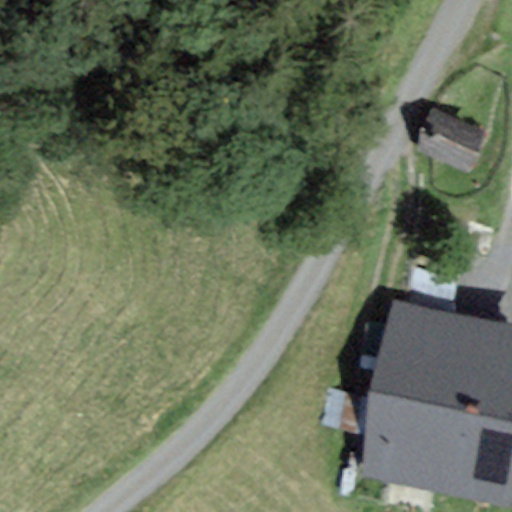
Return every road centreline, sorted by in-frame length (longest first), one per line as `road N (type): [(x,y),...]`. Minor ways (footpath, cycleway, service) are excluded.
road 1 (unclassified): [(463,0),(252,369),(102,511)]
road 2 (track): [(388,271),(399,205),(391,137)]
